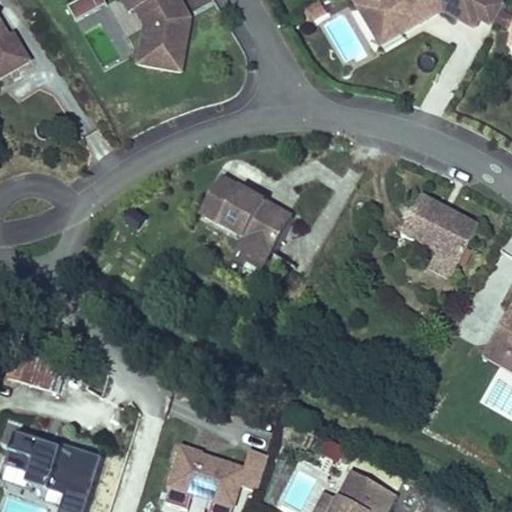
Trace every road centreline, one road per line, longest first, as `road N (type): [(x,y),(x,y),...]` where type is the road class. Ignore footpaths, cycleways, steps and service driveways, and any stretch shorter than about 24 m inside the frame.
road 1 (residential): [(284,113),(202,132),(153,154),(73,210),(34,226)]
road 2 (residential): [(511,183),(420,133),(348,115),(284,113)]
road 3 (residential): [(154,411),(51,276),(34,226)]
road 4 (unclassified): [(284,113),(278,61),(248,0)]
